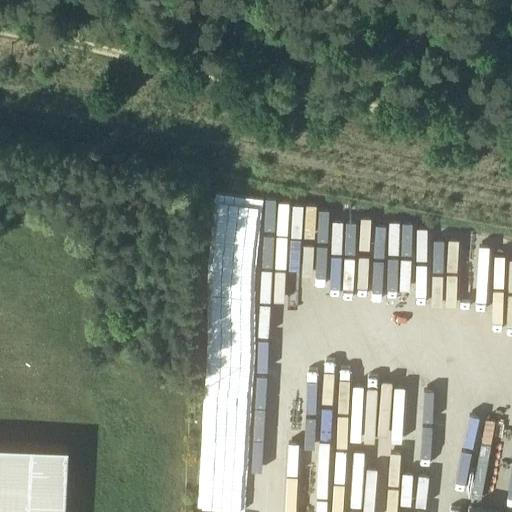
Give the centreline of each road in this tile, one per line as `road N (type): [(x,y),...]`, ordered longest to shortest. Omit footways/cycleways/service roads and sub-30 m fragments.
road 1 (track): [(0,22),(511,122)]
road 2 (unknown): [(342,309),(233,304),(209,343),(211,511)]
road 3 (unknown): [(429,511),(445,363),(419,331),(342,309)]
road 4 (unknown): [(327,511),(342,309)]
